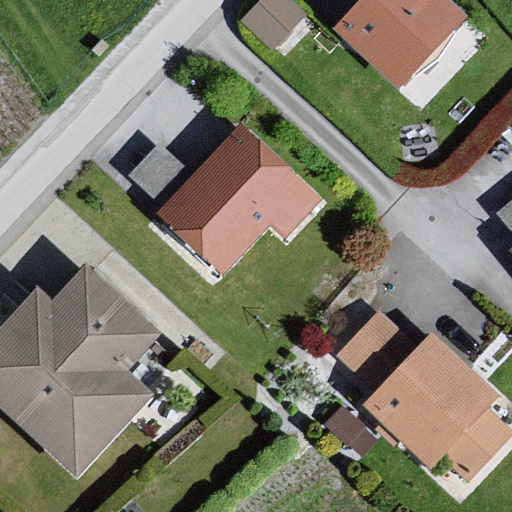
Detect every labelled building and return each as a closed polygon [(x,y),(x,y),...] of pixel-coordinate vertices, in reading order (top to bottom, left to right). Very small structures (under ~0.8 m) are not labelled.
[(274,35),(309,3),(305,0),(248,0),(245,4),(274,35)] [(443,0),(376,0),(347,34),(406,90),(470,30),(443,0)] [(326,202),(249,128),(165,212),(227,280),(269,234),(284,248),(326,202)] [(94,273),(62,303),(50,293),(0,348),(0,407),(85,484),(165,399),(141,378),(170,345),(94,273)] [(511,441),(511,408),(436,344),(369,414),(464,489),(511,441)]
